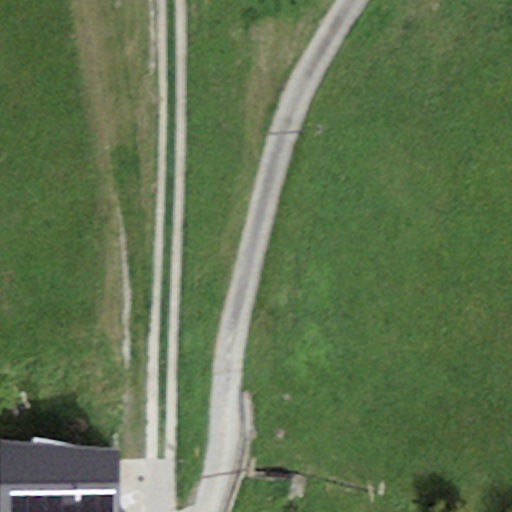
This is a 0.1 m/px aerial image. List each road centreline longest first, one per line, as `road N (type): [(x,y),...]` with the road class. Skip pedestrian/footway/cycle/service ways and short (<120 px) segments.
road 1 (track): [(362,0),(295,115),(196,511)]
road 2 (track): [(161,511),(152,458),(170,0)]
